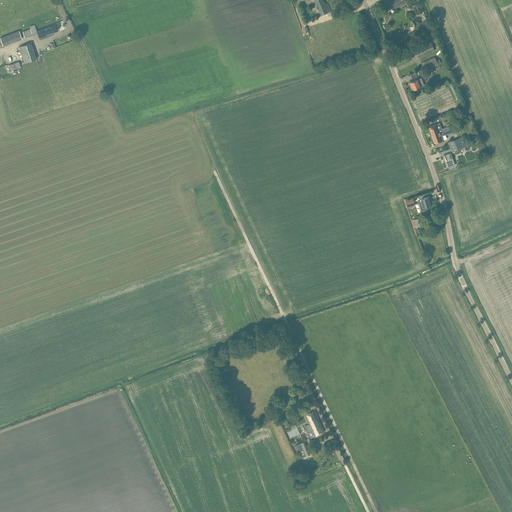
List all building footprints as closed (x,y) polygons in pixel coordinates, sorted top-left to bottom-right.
[(314,0),(317,6),(318,5),(319,8),(318,8),(321,15),(331,11),(327,2),(325,3),(323,0),(314,0)] [(409,0),(387,0),(385,2),(389,10),(395,7),(396,8),(399,6),(399,7),(410,1),(409,0)] [(422,10),(420,3),(413,6),(416,13),(420,11),(422,10)] [(37,31),(37,33),(40,39),(48,36),(47,34),(57,30),(55,24),(37,31)] [(37,31),(35,27),(23,31),(25,38),(37,33),(37,31)] [(22,39),(19,30),(0,37),(3,46),(22,39)] [(413,60),(417,58),(435,50),(431,42),(409,52),(413,60)] [(19,47),(24,63),(36,59),(31,43),(19,47)] [(425,70),(428,69),(438,65),(435,58),(422,63),(425,70)] [(10,66),(12,72),(22,68),(20,62),(10,66)] [(422,80),(421,78),(418,79),(415,80),(411,82),(410,82),(410,83),(411,85),(412,86),(414,89),(424,85),(422,80)] [(434,124),(429,126),(430,128),(431,132),(438,129),(439,130),(442,128),(440,122),(434,124)] [(438,129),(431,132),(435,143),(440,141),(443,140),(442,140),(445,139),(443,135),(452,132),(451,129),(443,131),(442,128),(439,130),(438,129)] [(463,136),(453,140),(448,142),(452,151),(456,150),(467,146),(463,136)] [(451,152),(443,155),(447,167),(455,164),(451,152)] [(430,205),(430,202),(431,202),(430,197),(421,199),(422,201),(418,202),(421,211),(428,209),(427,206),(430,205)] [(405,200),(407,206),(415,204),(413,198),(405,200)] [(422,217),(420,218),(415,219),(417,226),(424,224),(422,217)] [(293,367),(290,368),(296,379),(301,376),(296,365),(294,366),(294,365),(292,366),(293,367)] [(295,395),(293,389),(287,391),(290,398),(295,395)] [(309,423),(305,425),(308,432),(312,431),(315,436),(324,432),(317,416),(318,416),(315,410),(305,415),(309,423)] [(302,458),(306,456),(310,454),(305,441),(295,446),(296,448),(297,447),(302,458)]
